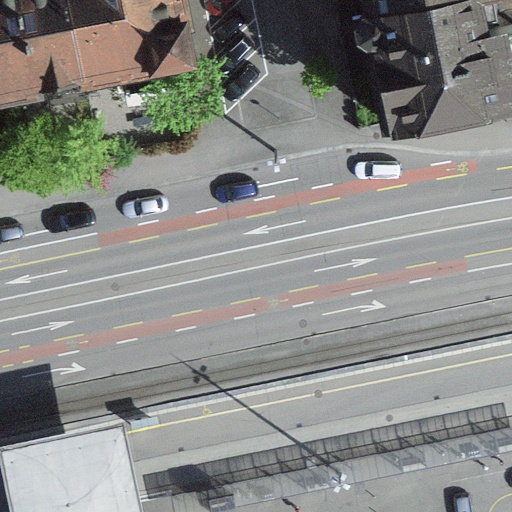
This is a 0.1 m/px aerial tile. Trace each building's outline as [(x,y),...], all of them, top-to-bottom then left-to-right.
[(0,0),(0,93),(41,86),(76,80),(80,79),(118,72),(119,78),(157,71),(156,65),(188,59),(176,0),(0,0)] [(437,0),(370,14),(366,15),(375,57),(389,124),(390,129),(395,128),(394,126),(507,102),(508,105),(511,104),(511,25),(496,29),(479,32),(476,17),(495,13),(491,0),(437,0)] [(367,0),(370,14),(437,0),(367,0)] [(0,442),(0,456),(11,511),(143,511),(125,426),(123,414),(0,442)] [(173,511),(221,511),(511,451),(511,426),(171,497),(173,511)]
